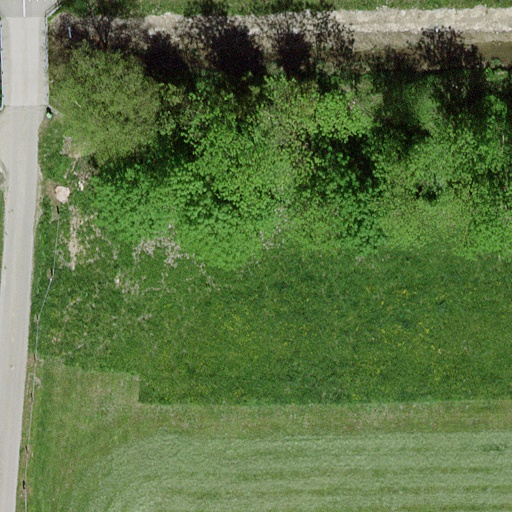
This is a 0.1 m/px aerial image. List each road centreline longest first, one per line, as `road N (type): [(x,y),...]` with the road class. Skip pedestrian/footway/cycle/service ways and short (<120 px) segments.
road 1 (track): [(1,511),(22,142)]
road 2 (track): [(24,0),(22,142)]
